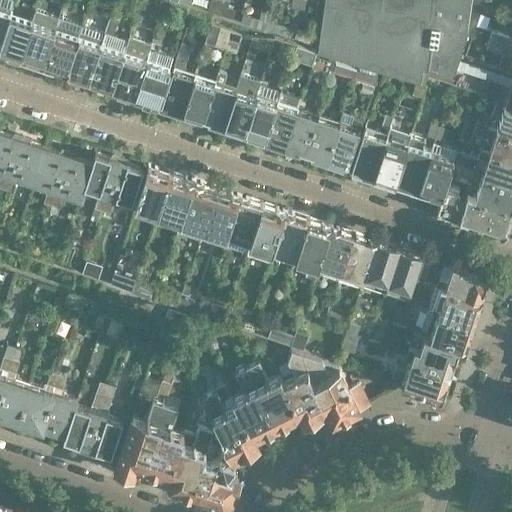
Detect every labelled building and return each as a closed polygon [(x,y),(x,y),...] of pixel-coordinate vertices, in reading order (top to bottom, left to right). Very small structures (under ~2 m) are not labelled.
[(0,0),(0,40),(10,10),(13,0),(0,0)] [(147,0),(140,0),(139,7),(145,9),(147,0)] [(216,0),(209,0),(207,8),(221,13),(224,6),(225,3),(216,0)] [(324,0),(318,50),(384,70),(417,79),(421,81),(425,68),(435,71),(453,77),(462,52),(468,29),(474,29),(476,22),(479,12),(483,0),(324,0)] [(224,6),(221,13),(233,17),(235,10),(224,6)] [(33,18),(20,55),(43,62),(57,19),(59,15),(36,7),(35,11),(33,18)] [(265,19),(264,27),(289,34),(290,24),(277,20),(278,10),(267,8),(266,16),(265,19)] [(10,10),(0,40),(0,47),(20,55),(33,18),(32,17),(11,10),(10,10)] [(242,12),(241,20),(264,27),(265,19),(242,12)] [(479,12),(476,22),(487,26),(490,16),(479,12)] [(57,19),(43,62),(66,70),(78,33),(81,23),(59,15),(57,19)] [(100,41),(88,78),(111,86),(124,48),(127,38),(114,34),(119,20),(108,17),(104,30),(100,41)] [(225,47),(231,28),(210,21),(204,40),(225,47)] [(474,29),(472,36),(485,40),(490,27),(487,26),(476,22),(474,29)] [(78,33),(66,70),(88,78),(100,41),(104,30),(81,23),(78,33)] [(290,24),(289,34),(311,41),(312,31),(299,27),(290,24)] [(243,32),(231,28),(225,47),(237,50),(243,32)] [(511,34),(492,28),(486,45),(511,54),(507,67),(511,68),(511,34)] [(155,30),(152,39),(160,41),(163,33),(155,30)] [(124,48),(111,86),(134,93),(146,56),(148,50),(151,43),(152,39),(129,31),(127,38),(124,48)] [(295,44),(274,38),(271,47),(292,54),(295,44)] [(173,67),(161,103),(170,106),(171,109),(177,111),(180,109),(182,110),(195,70),(184,66),(192,43),(182,40),(174,63),(173,67)] [(146,56),(134,93),(157,101),(170,64),(169,64),(173,51),(151,43),(148,50),(146,56)] [(303,47),(295,44),(290,60),(298,62),(303,47)] [(335,61),(315,54),(311,67),(330,73),(331,71),(335,61)] [(353,78),(356,67),(335,61),(331,71),(353,78)] [(215,77),(202,116),(211,119),(212,122),(219,124),(221,122),(223,123),(236,84),(224,80),(228,70),(219,67),(215,77)] [(377,74),(356,67),(353,78),(365,82),(362,91),(370,94),(373,84),(377,74)] [(215,77),(195,70),(182,110),(184,110),(184,113),(191,115),(193,113),(202,116),(215,77)] [(489,76),(483,93),(497,98),(505,100),(511,102),(511,78),(510,83),(489,76)] [(417,79),(414,91),(423,94),(427,83),(421,81),(417,79)] [(236,84),(223,123),(225,124),(226,127),(232,129),(234,127),(243,130),(257,90),(236,84)] [(257,90),(243,130),(245,130),(246,134),(252,136),(255,134),(264,137),(277,97),(279,90),(259,84),(257,90)] [(277,97),(264,137),(273,140),(274,143),(280,145),(283,143),(284,143),(297,104),(277,97)] [(484,110),(482,119),(497,124),(511,129),(511,102),(505,100),(497,98),(492,113),(484,110)] [(318,111),(297,104),(284,143),(287,144),(287,147),(294,149),(300,148),(305,150),(318,111)] [(339,118),(326,157),(328,158),(329,161),(335,163),(337,161),(347,164),(348,163),(350,156),(359,129),(363,117),(342,110),(339,118)] [(339,118),(318,111),(305,150),(315,153),(315,156),(322,158),(324,156),(326,157),(339,118)] [(379,124),(387,126),(391,115),(383,112),(379,124)] [(467,114),(459,137),(481,144),(490,146),(511,153),(511,129),(497,124),(482,119),(467,114)] [(426,134),(434,136),(439,124),(431,121),(426,134)] [(364,128),(352,165),(353,165),(356,169),(361,170),(365,169),(372,172),(385,135),(386,130),(366,123),(365,128),(364,128)] [(434,136),(442,139),(447,126),(439,124),(434,136)] [(0,129),(0,170),(8,173),(20,136),(0,129)] [(385,135),(372,172),(375,173),(377,176),(382,178),(386,177),(395,179),(407,142),(408,137),(386,130),(385,135)] [(407,142),(395,179),(418,187),(431,148),(423,146),(426,138),(410,133),(408,137),(407,142)] [(9,175),(5,187),(13,190),(17,176),(32,181),(44,144),(20,136),(8,173),(9,173),(9,175)] [(431,148),(418,187),(441,195),(446,182),(449,172),(453,160),(454,156),(457,148),(433,141),(431,148)] [(44,144),(32,181),(55,188),(67,152),(44,144)] [(454,156),(453,160),(474,166),(482,169),(511,178),(511,153),(490,146),(481,144),(477,155),(457,148),(454,156)] [(92,160),(84,184),(87,185),(97,188),(97,191),(99,191),(91,214),(100,217),(107,194),(120,158),(95,150),(92,160)] [(56,191),(51,203),(60,206),(64,191),(83,198),(87,185),(84,184),(92,160),(67,152),(55,188),(56,189),(56,191)] [(107,194),(100,217),(108,220),(115,197),(118,198),(118,195),(131,200),(143,166),(142,165),(120,158),(107,194)] [(453,160),(449,172),(470,180),(467,189),(511,204),(511,178),(482,169),(474,166),(453,160)] [(135,202),(135,204),(159,212),(172,171),(148,164),(135,202)] [(159,212),(157,216),(180,223),(195,179),(172,171),(159,212)] [(1,173),(0,175),(0,185),(5,187),(9,175),(1,173)] [(180,223),(179,228),(202,236),(218,187),(195,179),(180,223)] [(441,195),(437,207),(459,215),(500,228),(508,224),(511,211),(511,204),(467,189),(464,198),(457,196),(460,186),(446,182),(441,195)] [(218,187),(202,236),(225,243),(241,194),(218,187)] [(48,188),(44,201),(51,203),(56,191),(48,188)] [(241,194),(225,243),(248,251),(264,202),(241,194)] [(264,202),(248,251),(271,258),(273,254),(274,248),(287,210),(264,202)] [(274,248),(273,254),(296,261),(298,256),(310,217),(287,210),(274,248)] [(298,256),(296,261),(310,266),(309,271),(317,274),(319,269),(320,263),(333,225),(310,217),(298,256)] [(320,263),(319,269),(342,276),(343,271),(356,232),(333,225),(320,263)] [(343,271),(342,276),(362,283),(362,281),(364,278),(365,273),(364,273),(376,239),(356,232),(343,271)] [(364,278),(362,281),(387,289),(390,281),(401,247),(378,238),(377,239),(376,239),(364,273),(365,273),(364,278)] [(390,281),(387,289),(409,296),(411,288),(415,276),(422,253),(401,247),(390,281)] [(422,253),(415,276),(424,279),(432,257),(422,253)] [(443,262),(436,283),(482,298),(485,287),(487,286),(489,281),(488,279),(488,275),(452,263),(444,261),(443,262)] [(133,291),(156,299),(159,290),(136,283),(133,291)] [(430,301),(428,306),(473,321),(475,321),(479,310),(481,309),(483,304),(482,302),(482,298),(436,283),(430,301)] [(156,299),(178,306),(181,297),(159,290),(156,299)] [(311,293),(307,305),(315,308),(320,295),(311,293)] [(360,293),(356,307),(363,309),(367,296),(360,293)] [(410,294),(408,299),(428,306),(430,301),(410,294)] [(230,302),(211,296),(205,315),(224,321),(230,302)] [(178,306),(202,314),(205,305),(181,297),(178,306)] [(329,312),(352,320),(355,310),(333,302),(329,312)] [(233,304),(232,309),(244,313),(242,318),(248,320),(251,310),(233,304)] [(428,306),(420,329),(466,344),(470,333),(471,334),(474,323),(473,322),(473,321),(428,306)] [(229,308),(224,324),(239,329),(242,318),(244,313),(232,309),(229,308)] [(396,308),(392,319),(401,322),(404,312),(405,311),(396,308)] [(185,313),(175,310),(174,319),(183,318),(185,313)] [(404,312),(401,322),(412,326),(416,316),(404,312)] [(387,318),(379,341),(384,343),(410,352),(411,352),(451,366),(453,358),(458,359),(463,357),(465,357),(468,345),(466,344),(420,329),(412,326),(401,322),(392,319),(387,318)] [(351,321),(348,330),(356,332),(359,323),(351,321)] [(209,323),(204,326),(209,336),(215,334),(209,323)] [(163,324),(158,338),(172,343),(175,334),(163,324)] [(273,326),(270,337),(291,344),(295,334),(273,326)] [(295,334),(291,344),(302,348),(307,334),(296,330),(295,334)] [(356,332),(348,330),(342,349),(357,354),(364,335),(356,332)] [(0,393),(16,345),(8,342),(0,365),(0,393)] [(280,368),(279,368),(300,410),(303,419),(321,410),(321,409),(326,405),(306,364),(298,347),(291,344),(287,356),(294,369),(284,374),(280,368)] [(16,345),(0,393),(0,408),(19,415),(31,379),(15,374),(23,347),(16,345)] [(321,355),(298,347),(306,364),(326,405),(332,419),(362,404),(369,400),(359,381),(352,384),(342,363),(341,360),(321,355)] [(54,387),(42,423),(65,430),(75,402),(77,403),(80,395),(62,389),(69,366),(71,352),(66,350),(63,358),(64,358),(62,363),(58,374),(54,387)] [(397,363),(392,378),(401,381),(414,385),(442,395),(442,393),(447,391),(449,384),(446,381),(451,366),(411,352),(410,352),(406,366),(397,363)] [(56,355),(50,371),(58,374),(62,363),(64,358),(63,358),(56,355)] [(259,355),(247,362),(256,380),(277,422),(300,410),(279,368),(268,374),(259,355)] [(244,386),(234,391),(255,433),(277,422),(256,380),(247,362),(235,368),(244,386)] [(31,379),(19,415),(42,423),(54,387),(58,374),(50,371),(36,366),(31,379)] [(115,463),(115,464),(133,471),(136,462),(144,464),(159,420),(166,400),(174,376),(175,372),(166,369),(165,373),(157,397),(153,396),(146,416),(134,411),(132,411),(115,463)] [(223,373),(200,384),(213,410),(225,434),(223,439),(229,451),(225,454),(235,458),(236,456),(243,453),(240,448),(258,440),(255,433),(234,391),(223,373)] [(159,420),(144,464),(168,472),(183,428),(171,424),(178,404),(181,396),(177,395),(181,379),(174,376),(166,400),(159,420)] [(65,430),(64,434),(80,440),(80,442),(87,444),(99,407),(104,395),(108,383),(99,380),(90,404),(89,404),(88,407),(77,403),(75,402),(65,430)] [(99,407),(87,444),(95,447),(96,445),(112,450),(123,418),(122,418),(109,414),(110,411),(109,411),(117,387),(108,383),(104,395),(99,407)] [(168,472),(167,475),(171,483),(192,490),(203,453),(209,435),(213,425),(208,413),(200,416),(199,421),(195,432),(183,428),(168,472)] [(203,453),(192,490),(224,500),(232,497),(239,474),(233,471),(231,471),(235,458),(225,454),(213,450),(215,437),(209,435),(203,453)]
